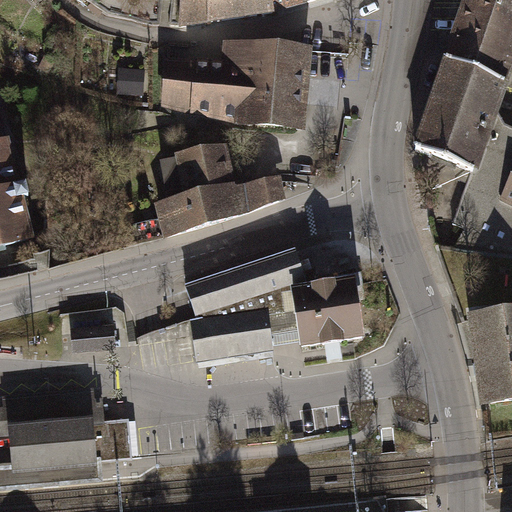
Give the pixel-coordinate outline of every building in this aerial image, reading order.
[(210,23),(209,0),(184,0),(183,27),(210,23)] [(209,0),(210,23),(274,13),(274,12),(305,4),(317,0),(209,0)] [(511,0),(470,0),(452,51),(447,63),(501,84),(507,70),(511,54),(511,0)] [(168,65),(166,106),(239,122),(242,95),(246,96),(249,47),(227,45),(226,69),(168,65)] [(308,51),(249,47),(246,96),(242,95),(239,122),(302,127),(308,51)] [(501,84),(447,63),(416,152),(458,168),(457,171),(459,178),(469,182),(496,111),(505,86),(501,84)] [(145,73),(127,72),(126,94),(143,95),(145,73)] [(511,129),(507,127),(496,111),(469,182),(453,225),(465,230),(456,248),(511,255),(511,129)] [(0,247),(31,240),(21,200),(29,197),(27,187),(18,189),(6,143),(0,144),(0,247)] [(191,200),(232,191),(222,149),(182,157),(183,161),(162,164),(168,193),(189,189),(191,198),(191,200)] [(160,206),(168,237),(205,228),(247,215),(281,202),(275,181),(232,191),(191,200),(191,198),(160,206)] [(293,330),(300,329),(295,292),(294,287),(306,284),(296,253),(187,288),(199,323),(191,324),(194,337),(199,363),(273,352),(271,333),(293,330)] [(355,283),(295,292),(300,329),(303,347),(323,344),(324,345),(328,344),(328,348),(338,347),(338,343),(342,342),(342,341),(363,338),(355,283)] [(511,314),(474,320),(485,404),(511,400),(511,314)] [(114,332),(75,336),(77,353),(116,349),(114,332)] [(104,425),(103,402),(95,403),(95,397),(7,405),(7,412),(0,412),(0,434),(15,433),(18,465),(18,471),(48,468),(48,472),(63,470),(62,467),(96,464),(95,460),(93,426),(104,425)] [(104,425),(93,426),(95,460),(103,459),(129,457),(126,424),(104,425)] [(0,494),(106,485),(103,459),(95,460),(96,464),(62,467),(63,470),(48,472),(48,468),(18,471),(18,465),(0,466),(0,494)]
